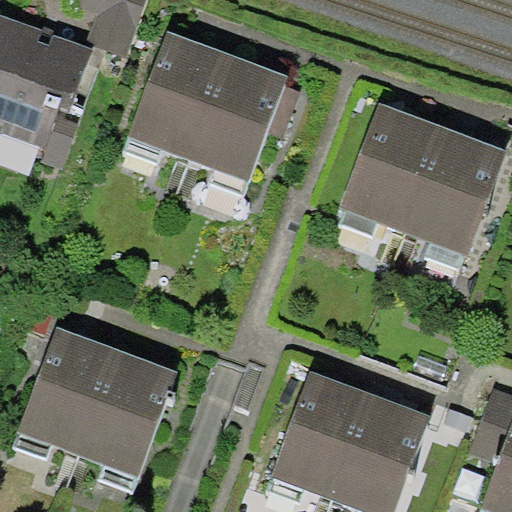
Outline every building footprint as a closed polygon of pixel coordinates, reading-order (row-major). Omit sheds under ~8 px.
[(147,0),(79,0),(76,9),(98,16),(88,45),(127,59),(147,0)] [(0,137),(47,154),(62,112),(71,115),(93,53),(72,46),(57,41),(53,51),(41,46),(46,33),(1,17),(0,19),(0,137)] [(296,72),(174,30),(135,140),(161,149),(219,169),(258,183),(296,72)] [(506,142),(384,100),(345,210),(371,219),(429,239),(468,253),(506,142)] [(180,372),(57,329),(19,439),(44,448),(103,469),(141,482),(180,372)] [(395,511),(429,414),(306,371),(268,482),(294,491),(352,511),(355,511),(395,511)] [(511,511),(511,422),(481,511),(511,511)]
